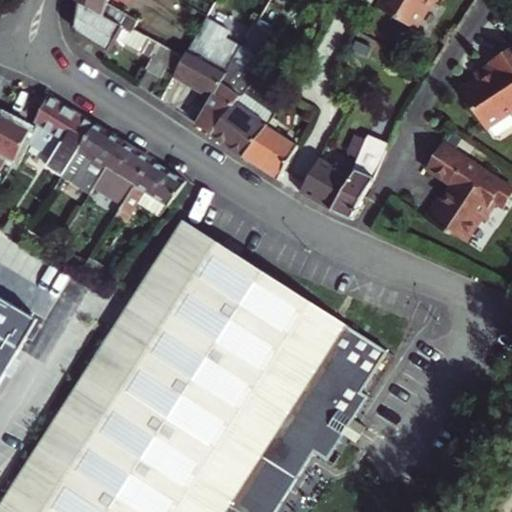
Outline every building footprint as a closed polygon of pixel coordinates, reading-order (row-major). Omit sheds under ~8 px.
[(112,0),(80,0),(82,1),(106,15),(112,3),(112,0)] [(122,0),(137,9),(142,0),(122,0)] [(272,0),(270,0),(264,10),(243,44),(255,51),(284,6),(272,0)] [(384,0),(381,5),(420,29),(436,3),(442,3),(443,0),(384,0)] [(106,15),(82,1),(78,25),(82,35),(112,53),(121,36),(154,56),(149,68),(165,77),(169,70),(177,75),(187,57),(139,29),(142,21),(112,3),(106,15)] [(250,1),(228,37),(242,45),(243,44),(264,10),(250,1)] [(242,45),(228,37),(206,24),(192,48),(229,69),(234,59),(242,45)] [(486,66),(485,76),(466,87),(490,123),(499,126),(511,116),(511,47),(493,59),(494,62),(486,66)] [(229,69),(192,48),(187,57),(177,75),(214,96),(229,69)] [(234,59),(229,69),(214,96),(200,123),(215,133),(245,89),(255,74),(234,59)] [(245,89),(215,133),(248,155),(269,125),(278,111),(245,89)] [(37,123),(40,126),(31,144),(56,160),(50,169),(64,178),(97,126),(50,97),(37,123)] [(0,124),(0,170),(3,171),(10,159),(17,163),(35,128),(6,114),(0,124)] [(269,125),(248,155),(284,178),(301,146),(269,125)] [(97,126),(64,178),(93,195),(98,187),(126,143),(97,126)] [(327,158),(307,193),(350,217),(355,219),(381,176),(392,144),(375,134),(355,167),(360,171),(356,177),(327,158)] [(417,210),(440,227),(442,224),(457,234),(472,211),(474,212),(485,197),(492,202),(504,183),(432,135),(415,159),(440,177),(442,183),(435,193),(432,190),(417,210)] [(154,161),(126,143),(98,187),(127,205),(154,161)] [(324,156),(304,192),(307,193),(327,158),(324,156)] [(127,205),(119,218),(128,224),(142,204),(165,218),(172,207),(173,208),(189,183),(154,161),(127,205)] [(0,511),(233,511),(234,511),(235,511),(281,511),(321,456),(331,463),(347,440),(359,422),(374,401),(366,395),(393,356),(191,222),(131,314),(0,510),(0,511)] [(11,223),(6,233),(24,242),(25,240),(29,232),(11,223)] [(59,247),(30,231),(29,232),(25,240),(55,255),(59,247)] [(59,247),(55,255),(82,269),(87,259),(60,245),(59,247)] [(92,260),(86,271),(109,283),(115,272),(92,260)] [(0,392),(48,313),(0,284),(0,392)] [(371,430),(359,422),(347,440),(358,447),(371,430)]
